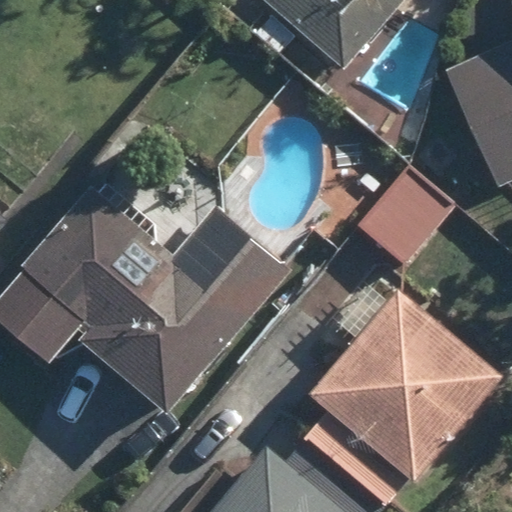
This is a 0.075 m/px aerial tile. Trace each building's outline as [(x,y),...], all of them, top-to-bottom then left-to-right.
[(263,0),(349,73),(410,0),(263,0)] [(511,42),(441,74),(493,190),(511,181),(511,42)] [(460,208),(419,171),(359,239),(400,275),(460,208)] [(177,262),(89,189),(0,297),(0,333),(44,370),(68,341),(167,422),(289,274),(216,215),(177,262)] [(325,415),(411,487),(501,380),(397,294),(308,401),(325,415)] [(390,511),(411,487),(325,415),(309,433),(288,416),(262,446),(340,511),(390,511)] [(340,511),(262,446),(206,511),(340,511)]
